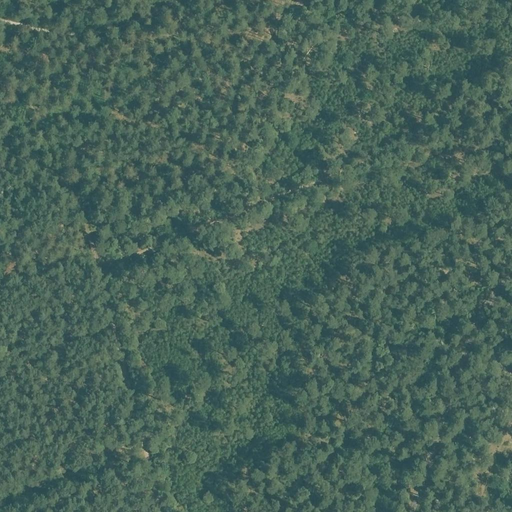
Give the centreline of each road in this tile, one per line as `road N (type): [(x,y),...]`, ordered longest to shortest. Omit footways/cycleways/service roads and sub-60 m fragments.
road 1 (unclassified): [(410,511),(474,328),(511,273)]
road 2 (track): [(103,266),(165,511)]
road 3 (track): [(175,0),(115,30),(74,33),(0,17)]
road 4 (track): [(0,145),(65,184),(103,266)]
